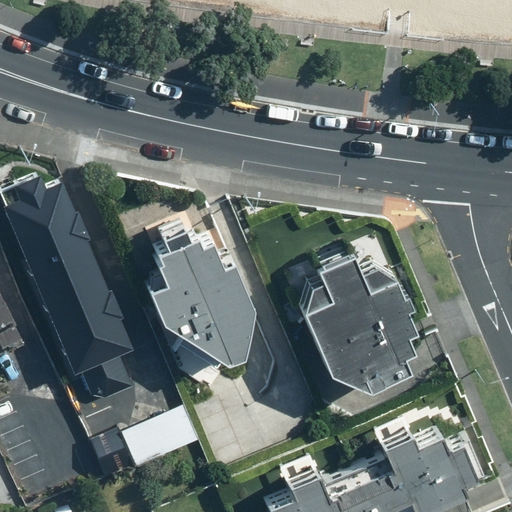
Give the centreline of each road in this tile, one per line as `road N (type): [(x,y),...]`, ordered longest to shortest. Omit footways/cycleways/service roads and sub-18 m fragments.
road 1 (primary): [(0,66),(272,138),(469,167)]
road 2 (residential): [(469,167),(482,265),(511,333)]
